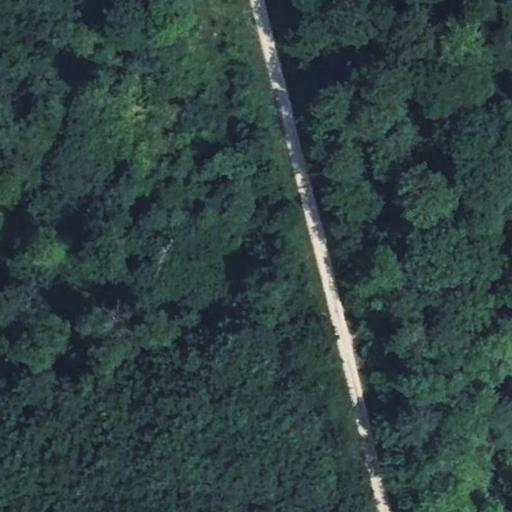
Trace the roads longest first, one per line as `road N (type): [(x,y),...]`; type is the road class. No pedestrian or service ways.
road 1 (track): [(334,315),(251,0)]
road 2 (track): [(385,511),(334,315)]
